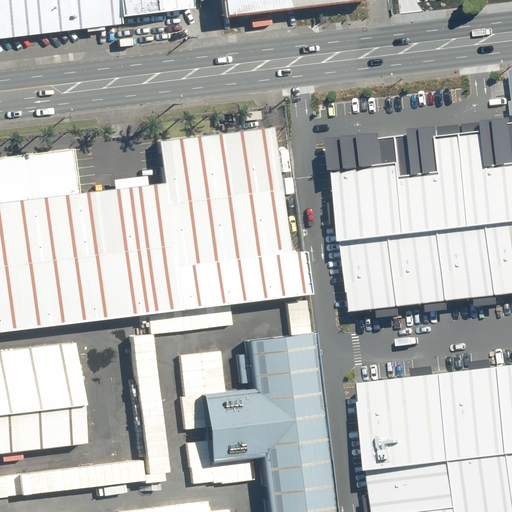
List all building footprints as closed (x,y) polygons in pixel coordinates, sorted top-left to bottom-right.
[(0,0),(0,38),(120,25),(120,17),(117,0),(0,0)] [(117,0),(120,17),(189,9),(188,0),(117,0)] [(211,0),(213,19),(353,2),(352,0),(211,0)] [(496,225),(511,223),(511,120),(479,124),(468,125),(480,227),(496,225)] [(447,231),(480,227),(468,125),(452,127),(403,133),(415,235),(447,231)] [(0,333),(303,296),(298,255),(284,256),(268,129),(157,143),(162,183),(144,185),(143,174),(109,178),(111,188),(76,192),(71,149),(0,157),(0,333)] [(399,236),(415,235),(403,133),(338,141),(346,211),(350,242),(399,236)] [(511,223),(496,225),(504,293),(511,292),(511,223)] [(480,227),(447,231),(455,299),(493,294),(504,293),(496,225),(480,227)] [(415,235),(399,236),(407,304),(441,300),(455,299),(447,231),(415,235)] [(399,236),(350,242),(358,310),(392,306),(407,304),(399,236)] [(136,446),(0,463),(0,483),(158,464),(144,327),(124,328),(136,446)] [(333,511),(312,331),(244,339),(249,385),(199,391),(208,461),(260,454),(267,511),(333,511)] [(0,350),(0,451),(83,441),(70,341),(0,350)] [(450,372),(460,460),(511,453),(511,395),(509,365),(486,368),(450,372)] [(368,381),(377,469),(460,460),(450,372),(428,374),(368,381)] [(511,511),(511,453),(460,460),(466,507),(466,511),(511,511)] [(460,460),(377,469),(381,502),(382,511),(418,511),(466,507),(460,460)] [(231,503),(210,502),(210,510),(231,511),(231,503)]
